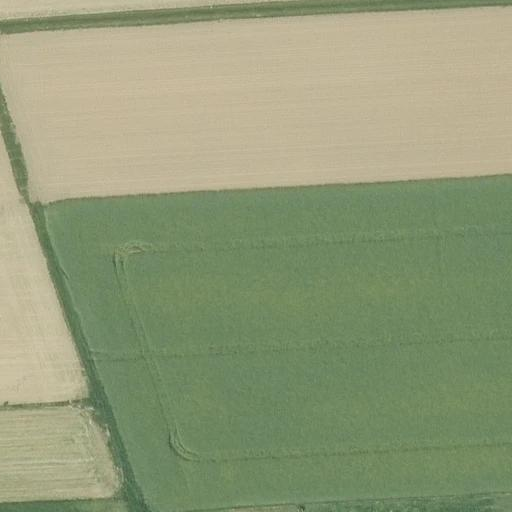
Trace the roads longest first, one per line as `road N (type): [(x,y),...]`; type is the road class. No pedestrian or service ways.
road 1 (track): [(511,8),(0,38)]
road 2 (track): [(133,511),(0,107)]
